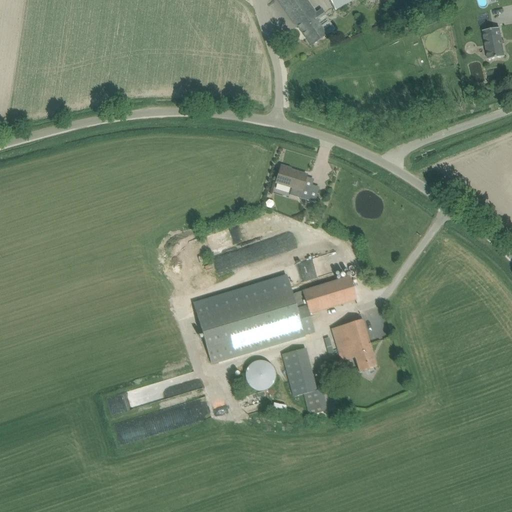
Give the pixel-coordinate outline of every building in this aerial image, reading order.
[(322,10),(317,13),(307,0),(278,0),(298,28),(299,27),(312,46),(326,36),(317,23),(327,17),(322,10)] [(356,0),(329,0),(336,11),(356,0)] [(407,16),(396,23),(400,32),(412,25),(407,16)] [(484,31),(488,60),(505,57),(500,28),(484,31)] [(300,198),(302,191),(307,175),(290,170),(291,168),(290,168),(289,168),(282,166),(276,183),(292,188),(290,195),(300,198)] [(312,188),(309,197),(307,201),(315,204),(319,190),(312,188)] [(267,220),(210,235),(214,251),(271,236),(267,220)] [(253,249),(245,251),(248,261),(291,251),(287,236),(260,242),(261,248),(254,249),(253,249)] [(230,259),(218,262),(221,271),(233,267),(230,259)] [(251,295),(284,285),(285,287),(294,284),(292,277),(296,276),(293,264),(246,278),(251,295)] [(350,277),(340,280),(293,294),(291,287),(197,315),(212,366),(305,338),(305,337),(315,334),(309,314),(357,300),(350,277)] [(363,320),(353,323),(332,329),(341,363),(356,358),(360,372),(367,370),(377,367),(363,320)] [(304,395),(309,416),(328,412),(323,390),(312,393),(302,351),(282,355),(293,398),(304,395)] [(253,393),(276,382),(263,358),(241,370),(253,393)] [(287,406),(274,403),(273,409),(285,411),(287,406)]
